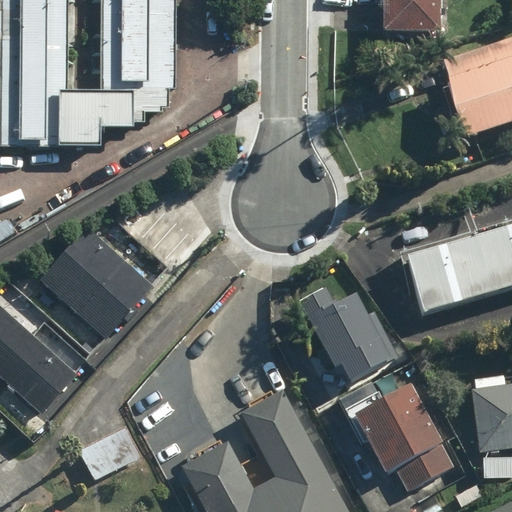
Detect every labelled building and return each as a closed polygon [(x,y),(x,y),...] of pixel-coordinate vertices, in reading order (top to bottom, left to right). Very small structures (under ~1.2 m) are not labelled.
[(0,0),(0,145),(105,147),(105,133),(145,134),(145,114),(179,114),(180,0),(0,0)] [(441,36),(441,0),(385,0),(385,35),(441,36)] [(511,65),(511,39),(441,65),(449,88),(511,65)] [(468,144),(511,128),(511,65),(449,88),(468,144)] [(0,248),(6,245),(22,233),(10,216),(0,223),(0,248)] [(155,290),(87,230),(41,282),(108,343),(155,290)] [(423,319),(511,291),(511,231),(406,265),(423,319)] [(338,362),(348,383),(400,359),(377,309),(368,314),(360,297),(332,310),(325,295),(304,305),(332,365),(338,362)] [(78,378),(0,308),(0,379),(43,418),(78,378)] [(511,390),(507,392),(505,379),(473,383),(475,396),(484,457),(511,453),(511,390)] [(412,389),(354,421),(388,483),(398,478),(409,498),(457,473),(412,389)] [(350,511),(285,397),(178,458),(208,511),(350,511)] [(124,431),(79,454),(99,482),(144,460),(124,431)] [(511,462),(485,462),(485,483),(511,483),(511,462)]
